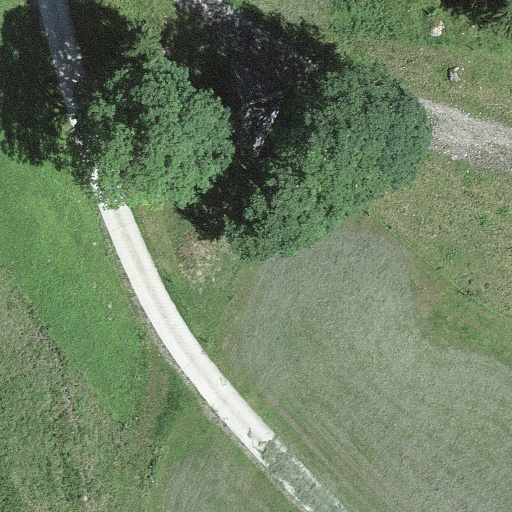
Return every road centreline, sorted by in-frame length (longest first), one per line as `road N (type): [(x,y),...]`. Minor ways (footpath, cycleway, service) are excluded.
road 1 (track): [(58,0),(108,189),(167,324),(198,372),(331,511)]
road 2 (track): [(511,146),(383,107),(201,0)]
